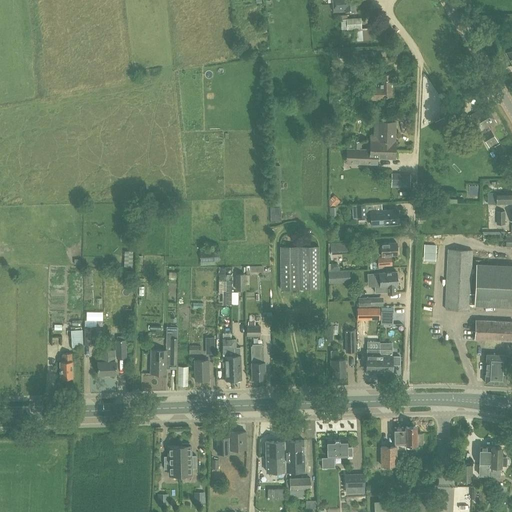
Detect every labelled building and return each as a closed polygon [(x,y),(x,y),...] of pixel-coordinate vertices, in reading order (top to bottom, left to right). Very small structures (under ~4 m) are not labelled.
[(332,0),(333,12),(355,10),(353,0),(332,0)] [(361,18),(341,19),(341,30),(347,29),(347,30),(356,29),(357,41),(372,40),(371,28),(362,28),(361,18)] [(366,88),(366,100),(381,99),(381,97),(392,97),(392,81),(394,80),(394,73),(380,74),(380,87),(366,88)] [(484,129),(486,133),(491,130),(489,126),(496,122),(486,105),(469,115),(480,132),(484,129)] [(449,114),(435,122),(444,137),(458,128),(449,114)] [(370,140),(369,149),(370,149),(395,150),(396,123),(376,122),(376,136),(370,136),(370,140)] [(491,130),(486,133),(482,136),(489,148),(498,142),(491,130)] [(500,143),(495,146),(502,158),(507,155),(500,143)] [(370,149),(369,149),(360,149),(351,149),(342,148),(341,158),(346,158),(346,163),(377,164),(377,158),(394,159),(395,150),(370,149)] [(280,207),(280,166),(272,166),(273,207),(280,207)] [(396,175),(396,184),(408,184),(408,175),(396,175)] [(488,204),(496,204),(496,193),(496,192),(490,192),(490,200),(488,200),(488,204)] [(511,192),(496,193),(496,204),(511,204),(511,192)] [(340,201),(335,196),(329,201),(335,206),(340,201)] [(373,205),(357,205),(358,217),(366,217),(366,213),(373,213),(373,205)] [(273,207),(270,207),(271,221),(281,221),(280,207),(273,207)] [(398,222),(398,211),(382,212),(382,213),(373,213),(374,223),(383,222),(383,224),(392,224),(392,222),(398,222)] [(496,224),(497,224),(505,225),(506,211),(496,211),(496,224)] [(432,225),(422,225),(423,237),(433,237),(432,225)] [(352,249),(352,242),(340,243),(334,243),(334,252),(352,250),(352,249)] [(377,257),(378,266),(391,265),(390,256),(390,255),(397,255),(396,242),(381,243),(381,244),(372,244),(372,252),(377,251),(378,257),(377,257)] [(319,289),(319,246),(281,246),(281,289),(319,289)] [(445,309),(470,310),(470,305),(511,306),(511,266),(477,265),(475,295),(471,295),(472,250),(447,249),(445,309)] [(200,253),(201,261),(215,260),(215,252),(200,253)] [(329,272),(329,283),(349,282),(349,271),(329,272)] [(396,293),(396,285),(397,284),(396,272),(374,273),(375,292),(387,291),(387,294),(396,293)] [(245,274),(236,274),(236,290),(245,290),(245,274)] [(382,297),(358,298),(359,306),(382,306),(382,297)] [(261,318),(260,307),(252,307),(253,318),(261,318)] [(379,307),(368,307),(368,319),(379,318),(379,307)] [(381,312),(381,324),(392,324),(393,312),(381,312)] [(474,339),(511,340),(511,321),(475,319),(474,339)] [(247,325),(247,336),(254,336),(260,336),(259,325),(255,325),(255,322),(248,322),(248,325),(247,325)] [(96,345),(96,327),(84,327),(85,345),(96,345)] [(152,350),(151,373),(166,373),(166,363),(171,363),(177,364),(177,338),(177,328),(169,328),(169,337),(166,337),(166,350),(152,350)] [(72,347),(83,346),(82,330),(71,330),(72,347)] [(116,330),(117,358),(126,358),(125,340),(133,340),(133,330),(116,330)] [(345,331),(346,352),(356,352),(355,330),(345,331)] [(214,354),(214,337),(206,338),(206,354),(214,354)] [(234,348),(236,348),(235,338),(223,339),(223,348),(234,348)] [(190,353),(201,354),(201,345),(190,345),(190,353)] [(253,345),(253,346),(251,346),(252,378),(265,377),(265,363),(264,363),(263,346),(262,346),(262,345),(253,345)] [(236,348),(234,348),(234,356),(233,356),(233,379),(241,379),(241,356),(240,347),(236,348)] [(379,371),(380,349),(367,349),(366,370),(379,371)] [(392,350),(380,349),(379,371),(392,371),(392,358),(392,356),(392,350)] [(98,361),(98,374),(116,374),(115,350),(101,350),(101,361),(98,361)] [(333,366),(333,375),(345,375),(345,360),(339,360),(338,350),(331,351),(331,360),(330,360),(330,366),(333,366)] [(60,361),(61,377),(72,377),(72,361),(71,353),(63,353),(64,361),(60,361)] [(485,382),(506,383),(507,355),(486,354),(485,382)] [(226,379),(233,379),(233,356),(225,356),(226,379)] [(194,360),(195,380),(209,380),(208,360),(194,360)] [(178,384),(188,385),(188,366),(178,366),(178,384)] [(416,443),(422,443),(422,434),(416,434),(416,426),(406,426),(406,427),(394,428),(395,444),(406,444),(416,444),(416,443)] [(230,449),(247,449),(246,431),(229,432),(229,437),(217,437),(217,453),(230,453),(230,449)] [(347,455),(352,455),(352,447),(347,447),(347,439),(327,439),(328,457),(347,456),(347,455)] [(304,440),(285,441),(286,471),(305,470),(304,440)] [(286,471),(285,441),(265,441),(266,471),(286,471)] [(180,446),(181,475),(192,474),(191,468),(197,468),(196,455),(191,455),(191,445),(190,445),(190,443),(181,443),(181,446),(180,446)] [(181,475),(180,446),(169,446),(169,456),(164,456),(164,469),(169,469),(170,475),(181,475)] [(380,446),(380,466),(397,465),(397,446),(380,446)] [(480,465),(480,475),(500,476),(500,465),(506,465),(507,457),(501,457),(501,447),(492,447),(480,446),(479,465),(480,465)] [(459,480),(462,480),(473,480),(473,464),(459,464),(459,480)] [(364,486),(364,474),(345,475),(345,486),(364,486)] [(290,478),(290,479),(290,488),(290,489),(311,489),(310,478),(290,478)] [(267,500),(286,500),(286,489),(268,488),(267,500)] [(205,503),(204,492),(194,493),(195,503),(205,503)] [(168,505),(168,495),(158,495),(158,505),(168,505)] [(374,511),(436,511),(436,499),(374,502),(374,511)] [(317,511),(317,500),(306,501),(305,511),(317,511)]
